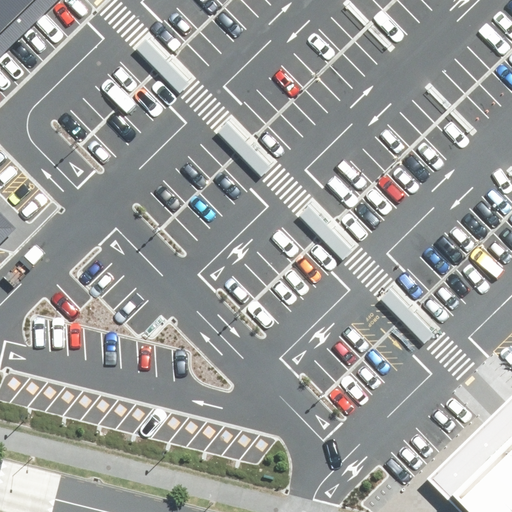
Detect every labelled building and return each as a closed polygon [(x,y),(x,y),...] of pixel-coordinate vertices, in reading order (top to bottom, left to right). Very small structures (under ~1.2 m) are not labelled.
[(0,0),(0,242),(14,228),(0,213),(0,56),(58,0),(0,0)] [(145,28),(129,44),(135,49),(180,94),(196,78),(152,35),(145,28)] [(231,117),(216,131),(262,178),(277,163),(231,117)] [(310,196),(294,212),(295,214),(343,260),(345,261),(360,245),(310,196)] [(393,281),(377,297),(428,347),(444,330),(440,327),(393,281)] [(511,511),(511,396),(499,408),(429,476),(435,482),(442,489),(464,511),(511,511)]
